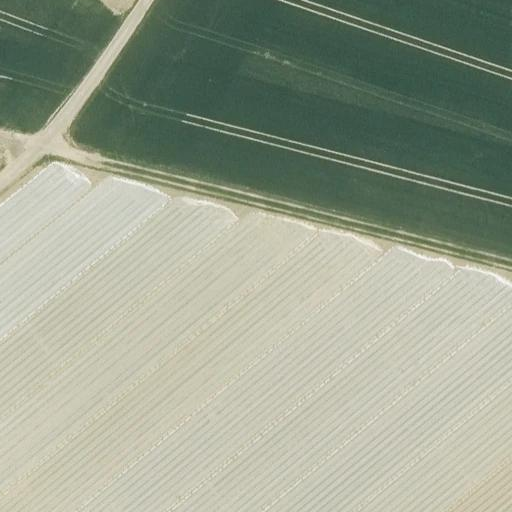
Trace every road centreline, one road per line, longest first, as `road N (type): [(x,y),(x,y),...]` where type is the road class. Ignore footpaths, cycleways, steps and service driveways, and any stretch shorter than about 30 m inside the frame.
road 1 (track): [(511,278),(0,145)]
road 2 (track): [(160,0),(57,159),(0,208)]
